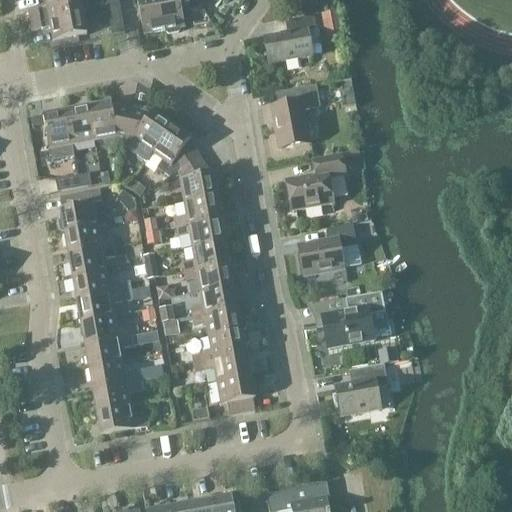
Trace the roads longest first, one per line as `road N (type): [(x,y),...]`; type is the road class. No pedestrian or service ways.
road 1 (residential): [(64,490),(300,447),(234,143)]
road 2 (residential): [(26,92),(7,113),(64,490)]
road 3 (residential): [(131,73),(216,121),(234,143)]
